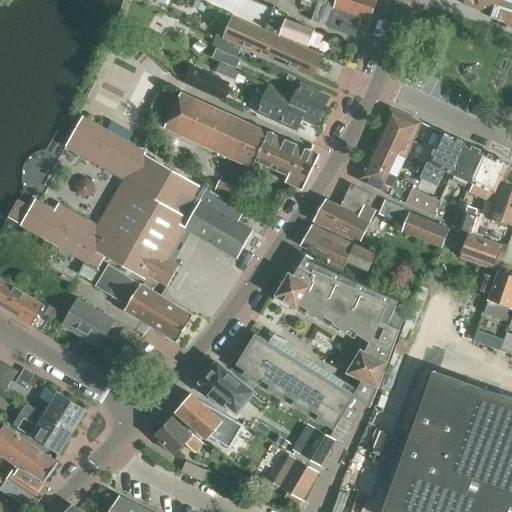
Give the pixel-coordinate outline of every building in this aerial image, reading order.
[(315,10),(318,2),(313,0),(301,0),(300,5),(304,6),(315,10)] [(315,10),(312,19),(311,21),(328,28),(327,28),(354,37),(361,17),(366,19),(371,17),(376,0),(318,0),(318,2),(315,10)] [(511,0),(458,0),(465,2),(464,5),(480,10),(492,14),(491,19),(511,25),(511,0)] [(196,1),(193,8),(203,12),(206,5),(196,1)] [(315,10),(304,6),(301,15),(312,19),(315,10)] [(273,28),(277,30),(275,34),(308,47),(314,31),(277,17),(273,28)] [(242,47),(253,51),(272,60),(274,55),(288,61),(286,66),(312,77),(313,74),(321,57),(280,39),(273,36),(264,32),(263,31),(257,29),(242,22),(233,18),(224,39),(242,46),(242,47)] [(217,35),(212,45),(237,56),(242,46),(224,39),(217,35)] [(217,49),(213,59),(235,68),(239,59),(236,58),(217,49)] [(183,82),(222,100),(229,84),(191,66),(183,82)] [(299,85),(293,98),(295,99),(292,106),(305,112),(302,119),(316,126),(329,98),(299,85)] [(295,99),(293,98),(268,87),(257,112),(297,130),(302,119),(305,112),(292,106),(295,99)] [(288,177),(285,183),(295,187),(301,190),(318,155),(181,94),(164,128),(252,169),(256,162),(288,177)] [(154,99),(151,105),(162,110),(166,99),(160,96),(154,99)] [(390,109),(382,127),(413,141),(421,123),(390,109)] [(57,208),(55,211),(48,207),(36,201),(35,200),(31,208),(27,205),(25,204),(19,200),(8,219),(13,221),(16,223),(22,226),(32,232),(57,246),(61,249),(98,270),(104,260),(105,257),(135,274),(145,280),(148,275),(167,286),(178,267),(167,261),(185,229),(237,259),(253,231),(238,223),(244,212),(144,155),(145,153),(114,135),(112,134),(101,127),(83,117),(66,147),(80,156),(124,180),(106,211),(97,226),(96,225),(69,210),(66,208),(63,207),(60,207),(57,208)] [(382,127),(374,145),(405,159),(413,141),(382,127)] [(444,171),(452,175),(466,144),(456,140),(456,139),(442,133),(421,178),(437,186),(444,171)] [(452,175),(471,184),(485,153),(466,144),(452,175)] [(374,145),(366,163),(397,177),(405,159),(374,145)] [(485,153),(471,184),(473,185),(469,193),(493,203),(500,185),(510,164),(495,157),(495,158),(485,153)] [(397,177),(366,163),(358,180),(389,194),(397,177)] [(215,190),(233,198),(237,190),(219,182),(215,190)] [(314,221),(346,237),(347,235),(360,242),(375,211),(363,205),(369,194),(351,185),(340,207),(326,201),(314,221)] [(493,203),(488,218),(511,225),(511,189),(500,185),(493,203)] [(407,205),(426,214),(433,199),(414,190),(407,205)] [(433,199),(426,214),(433,217),(441,203),(433,199)] [(378,214),(403,226),(401,231),(441,248),(449,230),(409,213),(384,201),(378,214)] [(439,220),(452,225),(456,216),(444,210),(439,220)] [(460,231),(471,234),(476,219),(465,215),(460,231)] [(300,246),(328,258),(328,262),(343,269),(347,261),(369,271),(375,255),(312,225),(300,246)] [(460,258),(492,269),(501,246),(468,234),(460,258)] [(345,374),(346,375),(362,382),(378,389),(379,389),(406,312),(396,307),(400,299),(313,260),(314,260),(299,251),(280,282),(282,284),(274,297),(297,311),(300,306),(308,312),(307,313),(322,322),(324,318),(333,323),(332,324),(346,333),(349,329),(357,334),(356,335),(370,344),(371,342),(374,344),(370,354),(361,350),(345,374)] [(95,287),(127,306),(124,311),(177,343),(193,317),(108,265),(95,287)] [(499,272),(488,301),(484,313),(507,321),(511,306),(511,276),(511,274),(502,271),(502,273),(499,272)] [(477,290),(489,294),(494,278),(483,274),(477,290)] [(0,306),(31,326),(38,314),(41,316),(46,307),(0,278),(0,306)] [(62,326),(98,346),(113,321),(77,300),(62,326)] [(43,316),(52,321),(57,313),(49,308),(43,316)] [(106,339),(131,353),(135,355),(144,339),(124,328),(122,331),(113,326),(106,339)] [(236,367),(237,366),(245,371),(243,375),(260,385),(262,381),(270,386),(267,390),(284,400),(287,397),(294,401),(292,405),(309,415),(311,412),(319,416),(316,420),(334,431),(354,398),(368,407),(370,408),(378,389),(362,382),(356,392),(357,393),(355,396),(353,395),(351,398),(343,393),(345,390),(329,380),(327,383),(319,378),(321,375),(304,365),(302,368),(294,363),(296,359),(280,350),(278,353),(269,348),(271,344),(255,334),(252,339),(252,338),(241,355),(242,356),(239,360),(235,366),(236,367)] [(500,350),(511,354),(511,337),(505,335),(503,343),(500,350)] [(485,345),(500,350),(503,343),(488,337),(485,345)] [(204,379),(201,384),(212,393),(209,396),(222,406),(223,407),(226,404),(236,413),(253,393),(251,391),(232,376),(223,369),(217,363),(214,361),(209,367),(204,373),(207,376),(204,379)] [(8,365),(0,377),(0,387),(6,391),(18,371),(8,365)] [(17,382),(25,387),(32,374),(24,369),(17,382)] [(382,511),(511,511),(511,399),(433,372),(382,511)] [(58,394),(45,415),(73,432),(86,411),(58,394)] [(192,396),(176,414),(206,440),(211,435),(228,446),(246,426),(238,421),(228,416),(193,395),(192,396)] [(73,432),(45,415),(28,405),(16,425),(33,435),(31,438),(59,455),(73,432)] [(154,436),(174,456),(185,443),(194,451),(201,443),(193,435),(192,436),(172,417),(154,436)] [(353,424),(342,418),(331,437),(341,443),(353,424)] [(0,432),(0,453),(13,463),(16,458),(22,462),(21,464),(46,482),(58,464),(4,426),(0,432)] [(313,429),(300,454),(321,466),(334,440),(313,429)] [(271,446),(268,452),(275,456),(278,450),(271,446)] [(273,484),(302,501),(318,475),(289,458),(273,484)] [(181,472),(202,482),(206,472),(186,462),(181,472)] [(0,488),(26,505),(29,501),(35,506),(49,490),(42,486),(17,469),(9,480),(0,474),(0,488)] [(0,511),(20,511),(22,510),(0,495),(0,511)] [(111,511),(149,511),(119,497),(111,511)]
